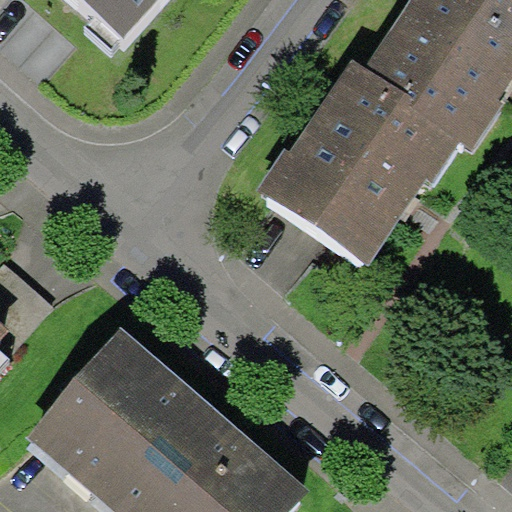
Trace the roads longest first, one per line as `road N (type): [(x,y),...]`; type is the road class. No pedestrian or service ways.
road 1 (residential): [(125,239),(451,511)]
road 2 (residential): [(309,0),(125,239)]
road 3 (residential): [(0,126),(125,239)]
